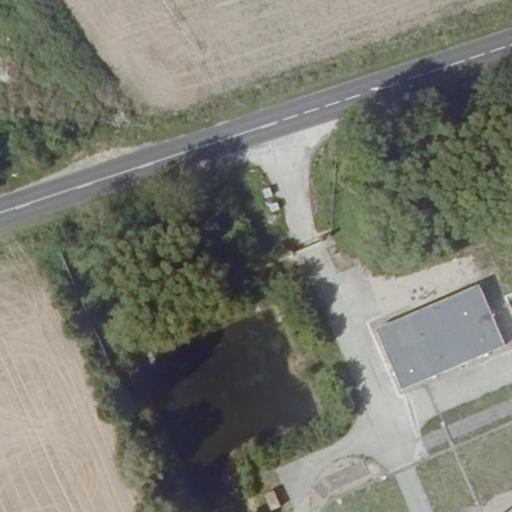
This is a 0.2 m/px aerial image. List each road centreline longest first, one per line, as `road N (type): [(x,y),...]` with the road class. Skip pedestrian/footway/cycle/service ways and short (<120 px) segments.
road 1 (primary): [(273,130),(0,217)]
road 2 (primary): [(511,52),(273,130)]
